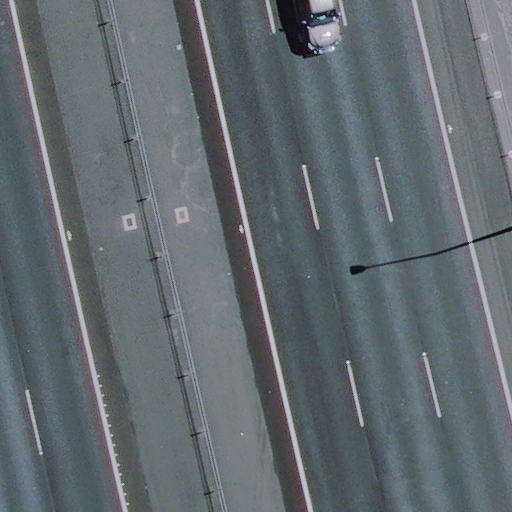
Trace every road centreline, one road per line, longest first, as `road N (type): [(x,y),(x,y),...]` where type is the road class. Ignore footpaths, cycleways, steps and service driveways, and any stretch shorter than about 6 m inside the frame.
road 1 (motorway): [(275,0),(389,511)]
road 2 (motorway): [(55,511),(0,257)]
